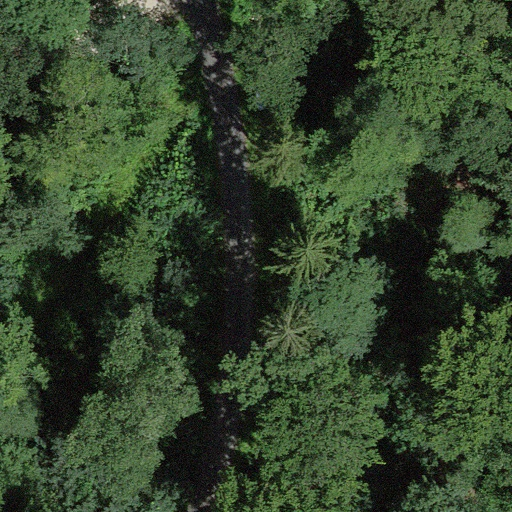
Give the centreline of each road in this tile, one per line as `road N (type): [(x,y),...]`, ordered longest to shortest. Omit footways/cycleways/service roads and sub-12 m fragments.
road 1 (track): [(194,0),(216,57),(237,160),(242,255),(199,511)]
road 2 (track): [(161,0),(149,16),(80,47),(36,59),(0,49)]
